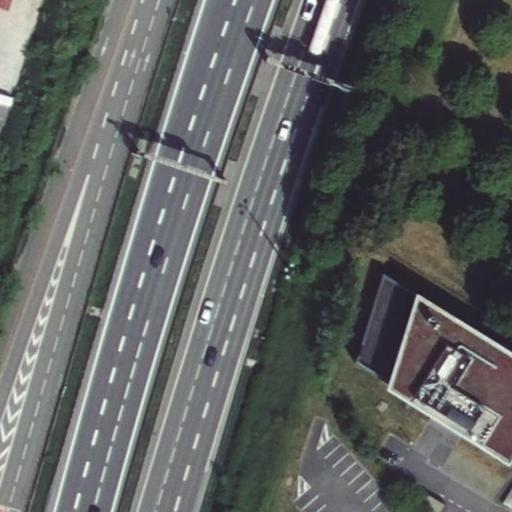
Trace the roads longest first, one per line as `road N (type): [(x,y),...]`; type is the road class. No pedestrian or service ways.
road 1 (trunk): [(166,511),(333,0)]
road 2 (trunk): [(247,0),(172,210),(86,511)]
road 3 (trunk): [(8,511),(158,0)]
